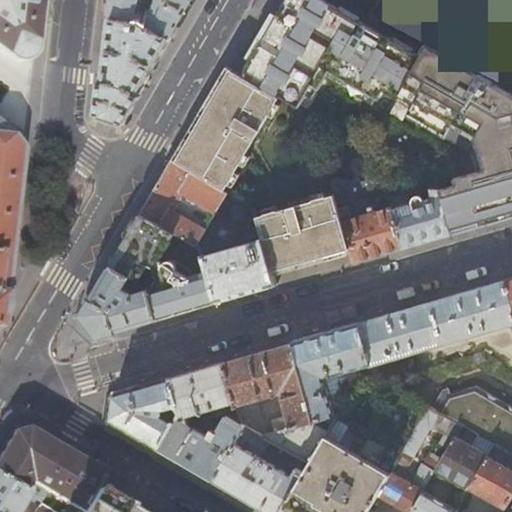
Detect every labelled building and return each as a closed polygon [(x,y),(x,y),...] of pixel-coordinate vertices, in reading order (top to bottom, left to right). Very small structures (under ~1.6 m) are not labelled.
[(0,0),(0,50),(13,60),(19,61),(26,59),(30,55),(33,51),(37,16),(38,0),(0,0)] [(188,8),(193,0),(153,0),(150,10),(146,11),(145,9),(146,4),(142,3),(143,0),(110,0),(109,17),(129,18),(141,18),(152,26),(171,38),(188,8)] [(242,75),(280,98),(298,107),(310,85),(318,88),(329,69),(376,98),(383,91),(397,99),(423,56),(419,54),(326,0),(284,0),(268,29),(242,75)] [(129,23),(129,18),(109,17),(103,65),(97,117),(105,119),(120,125),(150,73),(171,38),(152,26),(149,31),(146,30),(139,37),(131,34),(133,25),(129,23)] [(454,186),(438,191),(450,233),(507,217),(511,215),(511,94),(493,83),(491,79),(479,72),(474,73),(439,51),(435,58),(423,51),(419,54),(423,56),(397,99),(411,107),(406,116),(469,152),(470,149),(477,147),(483,171),(454,179),(454,186)] [(242,75),(228,67),(198,118),(173,161),(221,191),(224,189),(280,98),(242,75)] [(0,135),(16,136),(0,124),(0,135)] [(16,136),(0,135),(0,247),(10,249),(22,150),(16,136)] [(202,237),(206,230),(165,206),(175,188),(216,211),(226,195),(221,191),(173,161),(157,187),(141,214),(157,223),(196,245),(197,245),(202,237)] [(336,197),(350,247),(355,261),(380,254),(403,247),(392,209),(384,184),(331,178),(336,197)] [(420,189),(420,202),(392,209),(403,247),(427,240),(450,233),(438,191),(420,189)] [(252,241),(250,243),(205,256),(217,301),(245,293),(275,284),(255,219),(251,209),(226,195),(216,211),(239,225),(252,241)] [(350,247),(336,197),(255,219),(271,270),(312,258),(350,247)] [(157,223),(141,214),(134,226),(112,264),(127,273),(157,223)] [(205,256),(202,248),(197,245),(196,245),(157,223),(127,273),(140,281),(148,286),(157,318),(187,310),(217,301),(205,256)] [(205,240),(202,237),(197,245),(202,248),(205,240)] [(0,328),(1,328),(5,291),(10,249),(0,247),(0,328)] [(127,273),(112,264),(97,289),(81,316),(96,335),(129,326),(157,318),(148,286),(140,281),(140,291),(133,293),(128,290),(131,285),(125,279),(127,273)] [(511,308),(504,281),(474,289),(396,312),(358,323),(370,365),(511,324),(511,308)] [(370,365),(358,323),(327,332),(290,342),(313,420),(337,414),(342,406),(336,402),(333,407),(324,377),(352,369),(356,383),(348,378),(335,399),(344,404),(363,374),(371,372),(370,365)] [(313,420),(290,342),(264,350),(223,362),(234,402),(237,412),(240,423),(243,425),(262,435),(273,432),(271,425),(264,427),(256,399),(281,393),(290,427),(310,421),(313,420)] [(234,402),(223,362),(197,369),(169,377),(178,414),(183,417),(234,402)] [(376,376),(384,382),(387,375),(380,371),(376,376)] [(327,431),(285,505),(296,511),(366,511),(377,494),(390,472),(396,461),(428,406),(402,391),(401,392),(384,382),(376,376),(373,374),(371,372),(363,374),(344,404),(342,406),(337,414),(327,431)] [(144,385),(112,394),(109,419),(139,436),(158,448),(173,423),(161,416),(162,410),(174,407),(169,417),(175,420),(178,414),(169,377),(144,385)] [(511,456),(511,405),(476,385),(447,395),(436,411),(460,426),(511,456)] [(436,411),(428,406),(396,461),(405,466),(430,421),(448,431),(435,455),(430,452),(422,463),(421,462),(409,482),(390,472),(377,494),(407,511),(410,511),(423,490),(436,468),(453,438),(460,426),(436,411)] [(226,415),(225,416),(240,423),(237,412),(226,415)] [(173,423),(158,448),(188,465),(212,480),(243,425),(240,423),(225,416),(215,432),(210,429),(206,436),(188,426),(187,420),(183,417),(178,414),(175,420),(173,423)] [(310,421),(290,427),(273,432),(262,435),(243,425),(212,480),(241,497),(266,511),(280,511),(285,505),(327,431),(310,421)] [(2,451),(0,454),(0,477),(36,498),(42,489),(68,503),(64,511),(61,511),(60,511),(81,511),(82,511),(82,510),(93,491),(104,472),(89,464),(49,441),(27,429),(21,430),(14,432),(2,451)] [(487,458),(453,438),(436,468),(469,487),(487,458)] [(487,458),(469,487),(505,507),(511,494),(511,470),(487,457),(487,458)] [(0,511),(18,511),(27,500),(32,502),(36,498),(0,477),(0,511)] [(423,490),(410,511),(454,511),(457,509),(423,490)] [(81,511),(126,511),(93,491),(82,510),(82,511),(81,511)]
